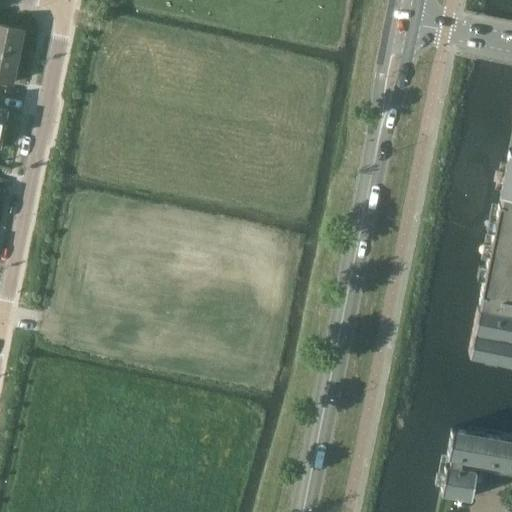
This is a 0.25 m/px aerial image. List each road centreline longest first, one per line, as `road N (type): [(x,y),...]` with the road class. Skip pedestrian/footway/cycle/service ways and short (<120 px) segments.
road 1 (tertiary): [(306,511),(382,119)]
road 2 (unclassified): [(0,305),(62,1)]
